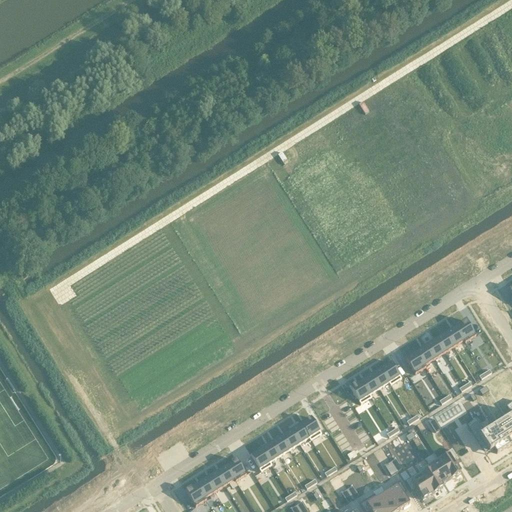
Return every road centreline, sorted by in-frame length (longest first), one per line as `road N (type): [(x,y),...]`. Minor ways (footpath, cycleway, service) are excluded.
road 1 (track): [(511,6),(61,288)]
road 2 (residential): [(154,484),(475,283)]
road 3 (track): [(0,83),(132,0)]
